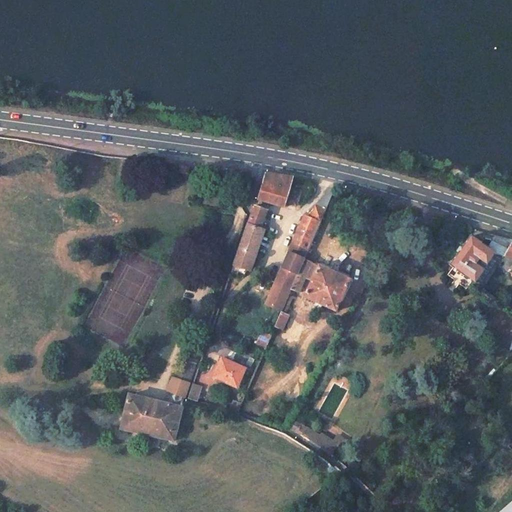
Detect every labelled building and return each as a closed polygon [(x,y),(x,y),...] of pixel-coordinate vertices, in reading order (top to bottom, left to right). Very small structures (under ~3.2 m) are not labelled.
[(266,173),(257,199),(284,207),(286,202),(297,206),(302,191),(290,187),(293,178),(266,173)] [(234,264),(232,272),(245,276),(247,269),(252,271),(257,255),(254,254),(263,229),(261,228),(268,210),(255,205),(234,264)] [(280,273),(266,304),(282,311),(285,303),(289,294),(292,288),(305,258),(326,209),(316,205),(310,218),(305,215),(280,273)] [(408,209),(404,215),(412,218),(414,210),(408,209)] [(393,235),(379,261),(392,268),(406,242),(393,235)] [(471,237),(451,265),(454,267),(473,281),(484,289),(503,256),(511,240),(511,238),(495,235),(486,247),(471,237)] [(511,240),(503,256),(511,258),(511,240)] [(305,258),(292,288),(300,292),(307,277),(312,279),(304,296),(335,311),(352,276),(321,261),(319,265),(305,258)] [(454,267),(448,275),(467,289),(473,281),(454,267)] [(360,284),(353,297),(357,299),(365,287),(360,284)] [(489,293),(485,298),(497,307),(501,302),(489,293)] [(289,294),(285,303),(289,306),(293,296),(289,294)] [(281,312),(275,326),(283,329),(289,316),(281,312)] [(330,349),(324,359),(331,363),(336,353),(330,349)] [(198,356),(190,353),(187,361),(195,364),(198,356)] [(223,358),(214,377),(237,387),(246,368),(223,358)] [(187,361),(183,360),(177,375),(190,379),(195,364),(187,361)] [(177,375),(174,374),(167,390),(186,393),(190,379),(177,375)] [(192,391),(189,399),(195,400),(198,393),(192,391)] [(183,408),(126,394),(118,429),(175,442),(183,408)] [(234,401),(230,410),(238,412),(241,404),(234,401)] [(292,417),(286,426),(296,433),(302,424),(292,417)] [(302,424),(296,433),(302,436),(308,427),(302,424)] [(308,427),(302,436),(326,452),(333,440),(323,433),(321,436),(308,427)] [(338,435),(334,441),(339,444),(337,447),(340,448),(345,439),(338,435)] [(333,440),(326,452),(332,456),(337,447),(339,444),(333,440)] [(511,511),(511,502),(501,511),(511,511)]
